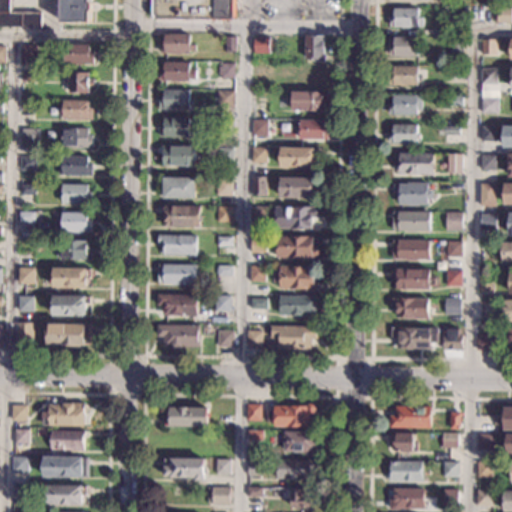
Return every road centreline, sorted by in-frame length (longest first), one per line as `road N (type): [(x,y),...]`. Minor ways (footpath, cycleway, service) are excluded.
road 1 (residential): [(134,0),(125,511)]
road 2 (residential): [(351,511),(356,0)]
road 3 (residential): [(511,382),(0,378)]
